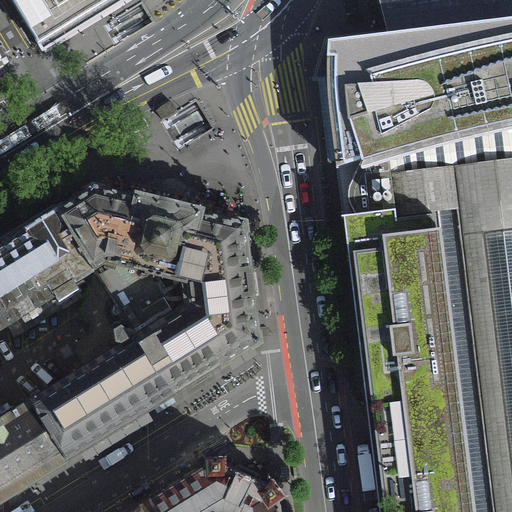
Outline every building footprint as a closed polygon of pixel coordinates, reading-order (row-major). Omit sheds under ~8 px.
[(13,0),(42,47),(119,0),(13,0)] [(511,0),(378,0),(380,7),(388,30),(391,76),(401,143),(409,204),(400,206),(418,358),(432,467),(437,511),(472,511),(420,63),(504,56),(511,54),(511,0)] [(175,112),(171,104),(164,108),(168,116),(175,112)] [(511,511),(511,124),(453,137),(401,143),(405,176),(410,218),(442,215),(474,511),(511,511)] [(194,274),(197,297),(148,327),(141,316),(129,324),(136,334),(128,339),(167,401),(258,345),(239,216),(105,180),(70,201),(108,263),(119,254),(194,274)] [(0,328),(108,263),(70,201),(2,243),(0,244),(0,328)] [(399,241),(395,217),(339,225),(353,364),(356,391),(370,511),(474,511),(443,239),(399,241)] [(40,392),(78,456),(167,401),(128,339),(40,392)] [(0,416),(0,504),(78,456),(40,392),(0,416)] [(289,511),(288,493),(296,486),(283,470),(276,474),(266,467),(254,463),(238,463),(238,455),(215,456),(216,467),(162,498),(170,511),(289,511)] [(138,511),(170,511),(162,498),(138,511)]
